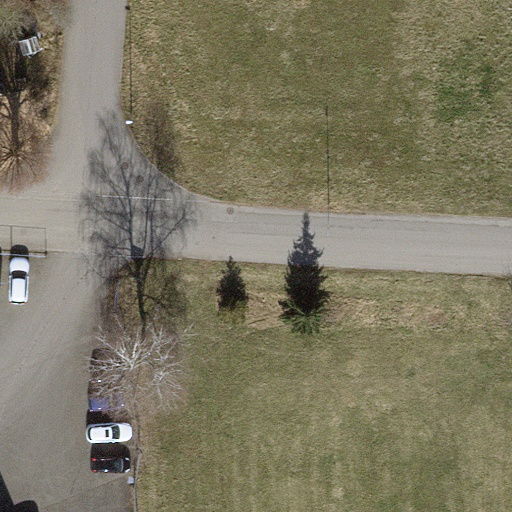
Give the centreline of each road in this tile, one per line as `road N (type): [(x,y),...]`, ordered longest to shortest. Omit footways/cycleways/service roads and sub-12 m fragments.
road 1 (unclassified): [(511,247),(86,224)]
road 2 (residential): [(102,0),(86,224)]
